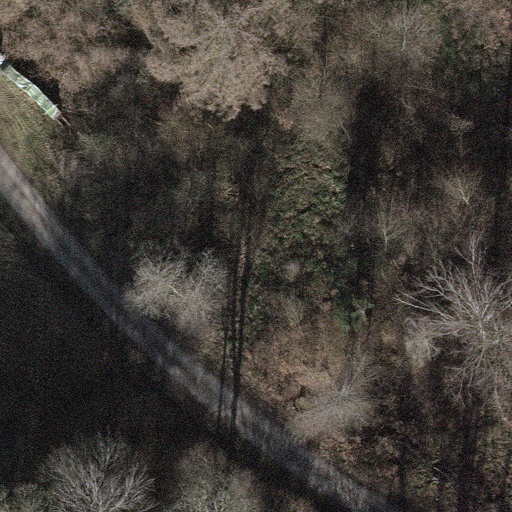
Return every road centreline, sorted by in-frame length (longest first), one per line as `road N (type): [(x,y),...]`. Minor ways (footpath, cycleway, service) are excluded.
road 1 (track): [(173,367),(394,511)]
road 2 (track): [(173,367),(0,173)]
